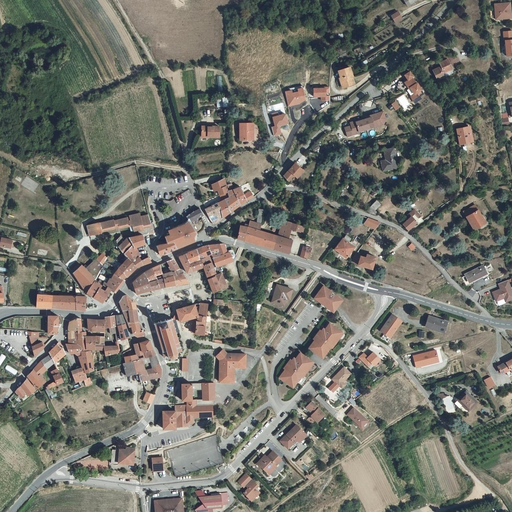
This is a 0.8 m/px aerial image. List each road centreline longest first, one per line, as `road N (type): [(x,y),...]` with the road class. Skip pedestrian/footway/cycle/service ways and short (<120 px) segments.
road 1 (unclassified): [(359,334),(232,469),(212,480),(143,487)]
road 2 (residential): [(490,322),(400,228),(273,186)]
road 3 (residential): [(453,0),(273,186)]
road 4 (residential): [(359,334),(387,346),(471,475),(508,511)]
road 5 (track): [(269,511),(428,398)]
road 6 (tertiary): [(153,335),(164,376),(149,416),(53,468)]
road 7 (track): [(188,168),(163,77),(115,0)]
road 8 (tertiary): [(385,291),(236,242)]
road 9 (residential): [(107,309),(60,263),(2,253)]
